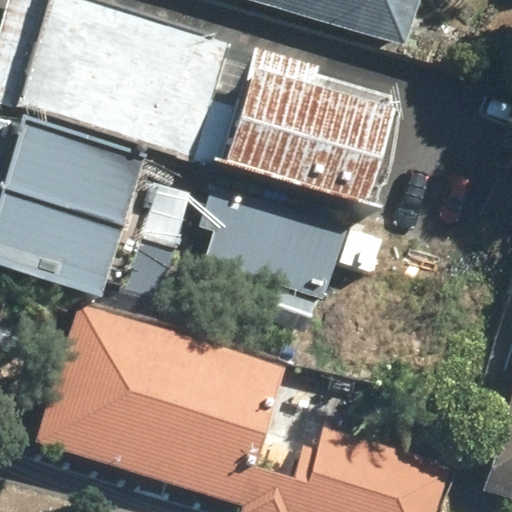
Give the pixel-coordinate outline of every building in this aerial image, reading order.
[(222,42),(74,0),(32,0),(2,118),(184,171),(222,42)] [(237,0),(407,49),(420,0),(237,0)] [(322,72),(254,53),(218,180),(364,223),(393,120),(314,97),(322,72)] [(187,171),(184,171),(2,118),(0,127),(0,269),(143,317),(187,171)] [(346,233),(209,193),(199,230),(217,236),(207,266),(326,302),(346,233)] [(502,274),(444,266),(440,297),(498,305),(502,274)] [(236,285),(198,277),(192,304),(229,312),(236,285)] [(278,375),(90,324),(58,443),(280,511),(321,511),(340,453),(262,428),(278,375)] [(511,379),(478,493),(511,503),(511,379)]
